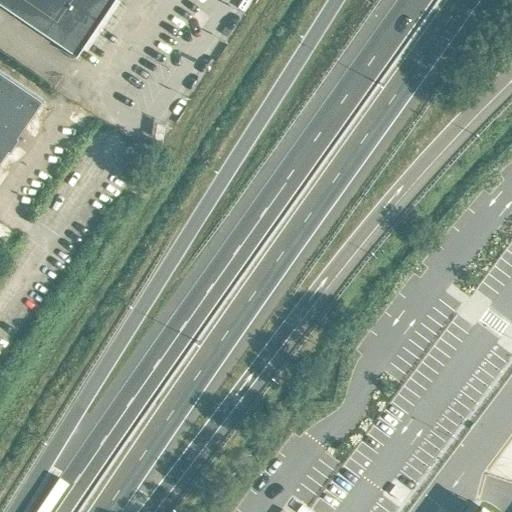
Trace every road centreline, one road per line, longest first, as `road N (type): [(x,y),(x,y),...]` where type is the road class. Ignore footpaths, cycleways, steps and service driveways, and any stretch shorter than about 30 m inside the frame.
road 1 (motorway): [(415,0),(57,511)]
road 2 (motorway): [(106,511),(462,0)]
road 3 (motorway): [(338,0),(44,463),(21,511)]
road 4 (motorway): [(146,511),(350,247),(511,70)]
